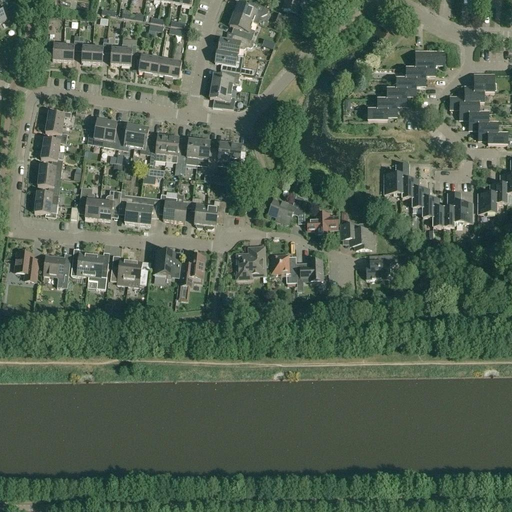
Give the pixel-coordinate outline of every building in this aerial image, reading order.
[(181,0),(181,7),(191,8),(192,0),(181,0)] [(287,0),(284,11),(288,13),(287,17),(299,22),(306,3),(309,5),(310,0),(287,0)] [(256,13),(238,6),(233,17),(253,25),(258,26),(260,19),(267,16),(269,11),(258,7),(256,13)] [(229,28),(239,32),(237,37),(251,43),(255,33),(250,31),(253,25),(233,17),(229,28)] [(220,42),(218,54),(237,57),(238,58),(239,51),(244,52),(246,49),(251,50),(253,48),(253,44),(251,43),(231,35),(227,34),(225,43),(220,42)] [(79,39),(79,38),(75,38),(74,48),(64,47),(63,63),(73,64),(74,53),(78,53),(79,39)] [(83,49),(84,39),(79,39),(78,53),(83,54),(82,64),(92,65),(93,49),(83,49)] [(52,62),(63,63),(64,47),(55,46),(55,42),(50,41),(49,52),(53,52),(52,62)] [(122,41),(122,51),(121,67),(131,68),(132,57),(135,57),(136,42),(122,41)] [(103,55),(107,55),(108,45),(103,45),(103,50),(93,49),(92,65),(102,66),(103,55)] [(112,46),(108,45),(107,55),(111,56),(111,66),(121,67),(122,51),(112,50),(112,46)] [(217,54),(215,66),(230,68),(229,74),(240,76),(241,76),(243,65),(236,64),(237,57),(218,54),(217,54)] [(415,71),(435,72),(435,68),(445,68),(445,54),(416,54),(415,71)] [(148,79),(151,60),(141,58),(138,74),(144,75),(144,79),(148,79)] [(158,77),(161,62),(151,60),(148,79),(152,80),(152,76),(158,77)] [(161,62),(158,77),(164,79),(164,82),(168,83),(171,63),(161,62)] [(171,63),(168,83),(172,84),(172,80),(179,81),(182,65),(171,63)] [(406,71),(406,82),(425,82),(425,78),(435,78),(435,72),(415,71),(406,71)] [(214,78),(212,89),(232,93),(233,86),(238,86),(240,76),(229,74),(228,80),(214,78)] [(464,95),(484,96),(494,96),(494,93),(496,94),(496,87),(494,87),(494,77),(474,77),(474,89),(464,89),(464,95)] [(397,82),(397,92),(416,92),(416,88),(425,89),(425,82),(406,82),(397,82)] [(224,103),(223,111),(233,112),(235,100),(230,100),(232,93),(212,89),(210,101),(224,103)] [(397,92),(387,92),(387,102),(406,102),(406,98),(416,99),(416,92),(397,92)] [(450,106),(484,106),(484,96),(464,96),(464,99),(450,99),(450,106)] [(377,102),(378,102),(378,113),(397,113),(397,109),(406,109),(406,102),(387,102),(377,102)] [(450,106),(450,112),(460,112),(460,116),(479,116),(479,106),(450,106)] [(49,114),(47,125),(63,127),(64,119),(70,120),(71,115),(62,113),(62,115),(61,116),(49,114)] [(378,113),(368,113),(368,123),(387,124),(387,119),(397,119),(397,113),(378,113)] [(489,127),(488,116),(479,116),(460,116),(459,123),(469,123),(469,127),(489,127)] [(94,147),(95,141),(102,142),(101,149),(103,149),(107,124),(97,123),(94,138),(89,137),(87,146),(94,147)] [(114,142),(117,126),(116,126),(116,123),(112,123),(109,125),(107,124),(103,149),(118,152),(119,146),(119,143),(114,142)] [(58,138),(58,140),(66,141),(67,136),(62,135),(63,127),(47,125),(45,135),(57,137),(58,138)] [(128,153),(129,150),(134,151),(138,130),(135,129),(135,128),(134,126),(129,125),(128,126),(127,128),(124,144),(119,143),(119,146),(118,152),(128,153)] [(146,147),(148,132),(148,131),(148,130),(147,128),(142,127),(140,128),(140,130),(138,130),(134,151),(141,152),(140,155),(150,157),(151,147),(146,147)] [(498,137),(498,127),(469,127),(469,133),(478,133),(478,137),(498,137)] [(165,164),(168,140),(166,140),(166,138),(165,136),(160,136),(158,137),(158,139),(157,139),(156,148),(151,147),(150,157),(151,157),(150,168),(155,168),(155,163),(159,164),(165,164)] [(178,139),(177,138),(173,137),(171,139),(171,140),(168,140),(165,164),(172,165),(181,166),(183,151),(178,150),(179,141),(178,141),(178,139)] [(498,137),(478,137),(478,144),(488,144),(488,148),(508,148),(508,137),(498,137)] [(189,142),(188,151),(183,151),(181,166),(197,168),(200,144),(197,143),(197,142),(196,140),(191,139),(190,141),(189,142)] [(44,141),(43,151),(58,154),(60,146),(65,147),(66,141),(58,140),(57,143),(56,143),(44,141)] [(210,145),(209,145),(210,143),(208,141),(204,141),(202,142),(202,144),(200,144),(197,168),(208,169),(207,172),(212,173),(214,154),(209,154),(210,145)] [(217,173),(217,168),(228,169),(231,147),(220,146),(219,155),(214,154),(212,173),(217,173)] [(231,147),(228,169),(228,170),(244,172),(246,158),(241,157),(242,148),(231,147)] [(53,164),(53,166),(62,168),(63,163),(57,162),(58,154),(43,151),(41,162),(53,163),(53,164)] [(40,168),(39,178),(60,181),(62,168),(53,166),(53,169),(52,169),(40,168)] [(123,168),(114,167),(113,175),(122,176),(123,168)] [(400,197),(402,197),(402,168),(396,168),(396,177),(384,177),(384,197),(393,197),(393,199),(400,199),(400,197)] [(409,168),(402,168),(402,197),(402,202),(412,202),(412,182),(409,182),(409,168)] [(50,193),(59,194),(60,181),(39,178),(38,189),(50,190),(51,191),(50,193)] [(500,187),(496,187),(496,206),(507,207),(507,197),(506,178),(500,178),(500,187)] [(419,182),(412,182),(412,202),(412,211),(423,211),(423,192),(419,191),(419,182)] [(478,196),(478,216),(487,216),(487,219),(494,218),(494,216),(497,216),(496,206),(496,187),(490,187),(490,196),(478,196)] [(79,208),(86,209),(85,221),(98,222),(100,203),(94,203),(94,199),(93,197),(91,196),(92,191),(81,190),(79,208)] [(430,192),(423,192),(423,211),(423,221),(433,220),(433,201),(430,201),(430,192)] [(58,199),(59,194),(50,193),(50,195),(49,196),(37,194),(36,205),(57,207),(58,199)] [(110,224),(111,212),(119,212),(120,200),(121,195),(111,194),(110,199),(108,198),(107,200),(106,204),(100,203),(98,222),(110,224)] [(444,230),(454,230),(454,196),(448,196),(448,210),(444,210),(444,230)] [(461,196),(454,196),(454,226),(456,226),(456,228),(463,228),(463,226),(472,226),(472,206),(461,206),(461,196)] [(163,223),(174,224),(176,206),(176,201),(166,199),(166,197),(161,197),(160,205),(160,204),(159,207),(165,208),(163,223)] [(295,215),(299,217),(304,216),(304,200),(296,198),(292,208),(288,206),(288,209),(273,203),(268,216),(281,221),(280,223),(288,227),(292,216),(294,217),(295,215)] [(125,226),(137,227),(140,208),(131,207),(132,201),(120,200),(119,212),(126,213),(125,226)] [(203,229),(203,228),(205,228),(208,210),(200,209),(201,201),(192,200),(192,204),(191,211),(191,214),(195,214),(194,227),(196,227),(195,228),(197,230),(202,231),(203,229)] [(440,201),(433,201),(433,220),(433,230),(444,230),(444,210),(440,210),(440,201)] [(147,209),(140,208),(137,227),(150,229),(152,217),(158,218),(159,207),(160,204),(148,203),(147,209)] [(186,210),(191,211),(192,204),(183,203),(183,207),(176,206),(174,224),(184,226),(186,210)] [(213,231),(213,229),(216,229),(216,225),(223,226),(224,218),(226,204),(215,203),(214,210),(208,210),(205,228),(206,228),(206,230),(207,231),(212,232),(213,231)] [(56,221),(56,216),(57,207),(36,205),(35,215),(46,217),(47,218),(47,220),(56,221)] [(70,221),(77,222),(79,210),(71,209),(70,221)] [(309,233),(317,233),(317,237),(330,236),(330,231),(338,231),(338,219),(329,219),(329,216),(316,217),(316,223),(308,223),(309,233)] [(349,250),(356,250),(356,253),(372,252),(371,233),(367,233),(366,228),(364,226),(359,226),(358,228),(342,228),(342,237),(343,247),(349,247),(349,250)] [(253,282),(253,278),(264,277),(263,259),(265,259),(265,248),(247,249),(247,257),(236,257),(237,276),(235,277),(235,283),(253,282)] [(73,261),(73,262),(71,278),(84,279),(86,278),(89,278),(91,258),(79,256),(80,252),(74,252),(73,261)] [(172,280),(179,281),(181,261),(175,261),(175,257),(157,254),(154,278),(166,280),(166,278),(172,279),(172,280)] [(18,255),(15,275),(25,276),(24,283),(36,284),(38,272),(39,262),(32,261),(33,257),(18,255)] [(107,282),(109,266),(108,266),(109,256),(103,255),(103,259),(91,258),(89,278),(88,283),(97,284),(96,291),(105,292),(107,282)] [(271,258),(272,277),(286,277),(286,286),(296,285),(296,280),(296,272),(296,269),(290,269),(289,259),(288,259),(288,257),(271,258)] [(397,257),(369,258),(370,269),(366,269),(366,282),(387,281),(386,278),(390,275),(390,268),(394,268),(397,265),(397,257)] [(67,291),(70,266),(64,265),(65,261),(46,258),(44,277),(56,278),(58,281),(57,290),(67,291)] [(201,286),(204,260),(191,258),(190,267),(181,266),(180,276),(182,276),(180,288),(181,288),(181,290),(180,290),(180,292),(178,291),(177,299),(187,300),(188,292),(186,292),(187,288),(192,289),(193,285),(201,286)] [(128,289),(128,283),(131,263),(124,263),(124,262),(120,261),(119,269),(112,268),(110,283),(117,284),(117,288),(128,289)] [(137,264),(131,263),(128,283),(128,289),(140,290),(140,287),(146,287),(147,273),(141,272),(142,264),(137,263),(137,264)] [(300,269),(300,272),(296,272),(296,280),(300,280),(301,282),(308,281),(308,284),(322,284),(321,264),(308,264),(308,269),(300,269)]
